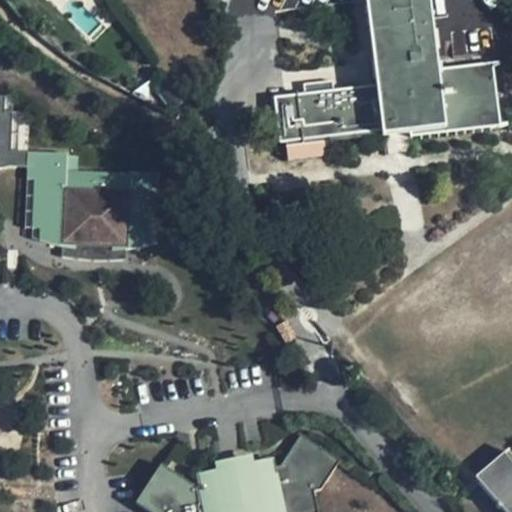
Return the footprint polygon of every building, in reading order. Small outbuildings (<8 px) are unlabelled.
[(440,70),(431,0),(369,0),(367,0),(378,88),(275,99),(281,145),(411,130),(412,138),(501,128),(494,65),(440,70)] [(24,106),(7,105),(6,145),(0,144),(0,160),(6,160),(23,161),(23,144),(24,106)] [(37,224),(36,236),(45,238),(57,242),(69,242),(69,237),(110,238),(109,243),(121,243),(130,243),(142,239),(143,221),(152,221),(153,182),(143,182),(145,164),(122,163),(122,165),(59,163),(60,145),(23,144),(23,161),(31,160),(30,223),(37,224)] [(31,160),(23,161),(21,222),(30,223),(31,160)] [(154,164),(145,164),(143,182),(153,182),(154,164)] [(160,182),(153,182),(152,221),(159,221),(160,182)] [(152,221),(143,221),(142,239),(151,236),(152,221)] [(37,224),(30,223),(28,234),(36,236),(37,224)] [(110,238),(69,237),(69,242),(57,242),(57,251),(63,253),(71,254),(91,255),(98,255),(106,255),(117,254),(121,253),(121,243),(109,243),(110,238)] [(322,511),(322,501),(328,500),(351,472),(315,442),(291,472),(282,473),(282,468),(263,470),(263,462),(228,466),(228,474),(210,476),(211,481),(202,482),(173,458),(144,495),(163,511),(322,511)] [(262,450),(227,454),(228,466),(263,462),(262,450)] [(511,511),(511,463),(505,455),(477,479),(505,511),(511,511)]
